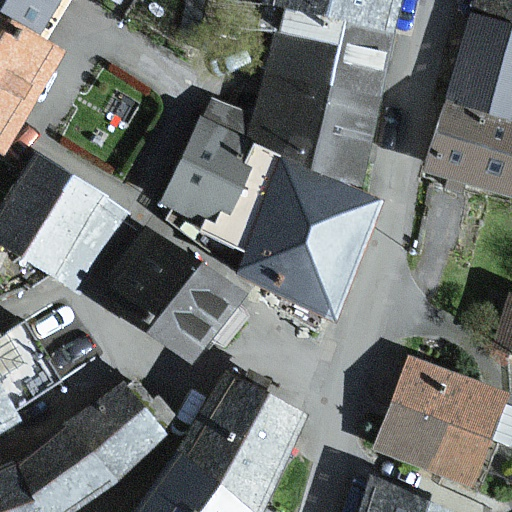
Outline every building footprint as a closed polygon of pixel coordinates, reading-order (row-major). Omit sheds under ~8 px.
[(49,26),(1,0),(0,0),(0,141),(13,149),(72,41),(49,26)] [(1,0),(49,26),(63,0),(1,0)] [(511,0),(485,0),(511,10),(511,0)] [(511,14),(476,3),(447,97),(511,117),(511,14)] [(348,43),(281,30),(261,129),(328,142),(348,43)] [(215,90),(170,200),(250,233),(286,146),(250,131),(260,108),(215,90)] [(511,117),(447,97),(426,166),(511,192),(511,117)] [(291,152),(246,267),(346,306),(391,191),(291,152)] [(123,209),(31,154),(0,204),(0,242),(75,288),(123,209)] [(142,217),(99,294),(206,355),(250,278),(142,217)] [(511,345),(511,291),(495,340),(511,345)] [(511,386),(411,350),(378,444),(477,480),(511,386)] [(142,506),(147,511),(270,511),(318,410),(239,364),(142,506)] [(0,428),(33,413),(0,366),(0,428)] [(177,428),(130,376),(24,453),(56,511),(72,511),(127,477),(177,428)] [(0,511),(56,511),(24,453),(0,463),(0,511)] [(484,511),(373,471),(358,511),(484,511)]
